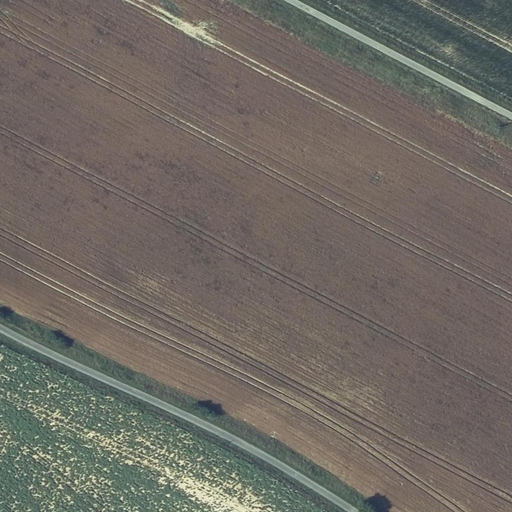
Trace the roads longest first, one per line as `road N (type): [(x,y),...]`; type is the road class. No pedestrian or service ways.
road 1 (unclassified): [(0,328),(236,442),(351,511)]
road 2 (unclassified): [(511,121),(280,0)]
